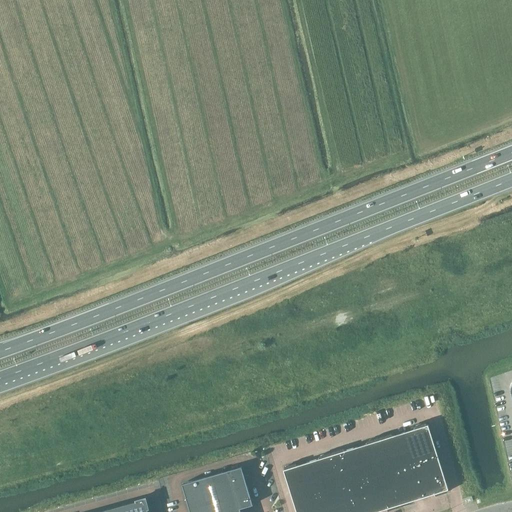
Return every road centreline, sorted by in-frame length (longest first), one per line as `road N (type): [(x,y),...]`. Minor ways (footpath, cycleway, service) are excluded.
road 1 (trunk): [(511,153),(0,353)]
road 2 (trunk): [(0,379),(511,180)]
road 3 (unknown): [(288,511),(275,471),(281,457),(421,414),(439,422),(461,511)]
